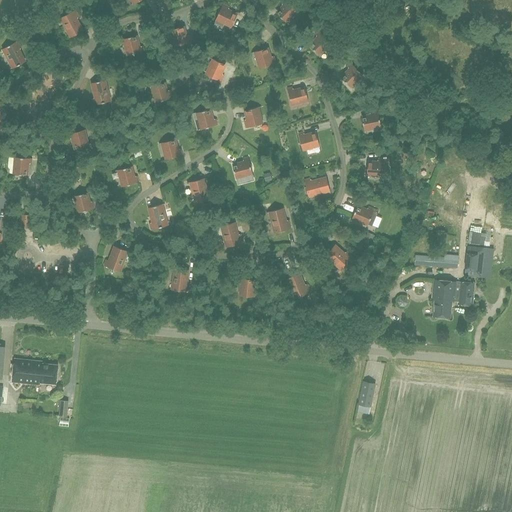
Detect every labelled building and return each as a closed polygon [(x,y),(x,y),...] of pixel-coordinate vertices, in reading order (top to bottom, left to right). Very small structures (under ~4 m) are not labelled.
[(284,0),(283,2),(286,5),(277,13),(286,21),(291,16),(293,16),(296,12),(296,11),(297,10),(287,0),(284,0)] [(232,26),(236,15),(226,10),(228,6),(224,4),(221,10),(219,10),(217,15),(217,17),(217,19),(215,23),(222,26),(224,25),(226,23),(232,26)] [(72,36),(82,31),(75,17),(78,15),(76,10),(62,18),(72,36)] [(183,27),(172,30),(176,46),(178,45),(180,46),(184,45),(185,43),(192,41),(190,37),(186,38),(183,27)] [(315,34),(319,37),(310,46),(319,54),(330,42),(329,41),(329,39),(325,35),(323,36),(319,31),(315,34)] [(143,46),(139,47),(136,36),(124,39),(129,55),(131,54),(132,55),(137,54),(138,52),(144,51),(143,46)] [(23,49),(21,45),(18,41),(12,44),(10,43),(6,45),(5,47),(4,48),(14,67),(24,62),(19,51),(23,49)] [(267,48),(256,52),(261,67),(263,67),(264,68),(269,66),(270,65),(276,63),(275,58),(270,60),(267,48)] [(219,75),(224,65),(214,60),(207,75),(209,75),(209,77),(214,79),(216,79),(222,81),(224,77),(219,75)] [(342,78),(350,86),(362,74),(351,63),(347,66),(351,69),(342,78)] [(107,101),(109,101),(104,80),(93,83),(96,98),(92,99),(93,105),(100,103),(101,104),(106,103),(107,101)] [(157,102),(172,97),(171,93),(167,94),(164,83),(153,86),(157,102)] [(292,87),(288,88),(292,104),(308,100),(305,89),(293,92),(292,87)] [(30,108),(36,113),(41,109),(35,103),(30,108)] [(257,108),(246,111),(249,121),(244,122),(246,128),(261,124),(257,108)] [(198,113),(202,128),(218,124),(217,120),(212,121),(209,110),(198,113)] [(362,118),(365,129),(381,126),(377,110),(373,111),(374,115),(362,118)] [(74,133),(68,134),(69,139),(73,138),(76,149),(87,146),(83,130),(82,131),(80,130),(75,131),(74,133)] [(299,133),(303,149),(319,144),(316,133),(304,136),(303,132),(299,133)] [(174,140),(163,143),(167,159),(183,155),(181,150),(177,151),(174,140)] [(18,158),(16,157),(15,174),(26,175),(27,163),(32,163),(32,159),(26,158),(25,157),(20,156),(18,158)] [(251,164),(249,163),(248,157),(243,158),(245,163),(233,166),(236,177),(252,173),(252,171),(252,169),(251,164)] [(380,163),(368,162),(368,174),(388,175),(389,173),(390,172),(390,167),(389,165),(389,159),(380,159),(380,163)] [(119,170),(123,186),(139,182),(138,177),(133,178),(130,167),(119,170)] [(310,178),(305,180),(307,187),(304,188),(306,193),(308,192),(309,195),(329,190),(326,179),(312,183),(310,178)] [(203,179),(191,182),(197,203),(199,202),(200,203),(205,202),(206,200),(212,198),(211,193),(207,194),(203,179)] [(86,193),(75,196),(79,212),(81,211),(83,212),(88,211),(88,210),(95,208),(94,203),(89,205),(86,193)] [(161,205),(150,208),(154,223),(149,224),(151,229),(166,225),(161,205)] [(368,211),(357,207),(353,218),(372,226),(378,211),(370,207),(368,211)] [(285,224),(282,209),(270,212),(276,232),(278,232),(279,233),(284,231),(285,230),(291,228),(290,223),(285,224)] [(31,228),(32,215),(20,214),(19,226),(31,228)] [(233,223),(222,226),(228,246),(230,246),(231,247),(236,245),(237,244),(243,242),(242,236),(237,238),(233,223)] [(484,245),(486,233),(469,231),(468,243),(484,245)] [(493,235),(491,253),(500,254),(502,236),(493,235)] [(334,246),(327,255),(342,269),(344,267),(345,267),(349,264),(349,262),(353,257),(349,253),(346,256),(334,246)] [(465,274),(475,275),(481,276),(485,248),(467,246),(467,252),(465,269),(465,274)] [(116,247),(110,261),(106,260),(104,265),(119,271),(126,251),(116,247)] [(457,268),(458,256),(445,255),(445,258),(435,257),(435,253),(429,253),(429,256),(415,255),(415,265),(457,268)] [(188,270),(176,268),(173,289),(189,291),(190,286),(185,285),(188,270)] [(288,278),(296,298),(298,297),(299,298),(304,296),(305,294),(311,292),(308,286),(304,288),(298,274),(288,278)] [(254,280),(243,279),(241,295),(257,297),(258,292),(253,292),(254,280)] [(457,283),(457,282),(434,280),(432,299),(435,300),(434,316),(451,318),(453,301),(459,302),(458,304),(473,305),(475,283),(460,282),(460,283),(457,283)] [(14,359),(12,382),(39,385),(39,383),(56,384),(57,365),(41,363),(42,361),(14,359)] [(371,407),(375,384),(363,381),(359,404),(371,407)] [(59,416),(67,417),(69,401),(60,400),(59,416)]
